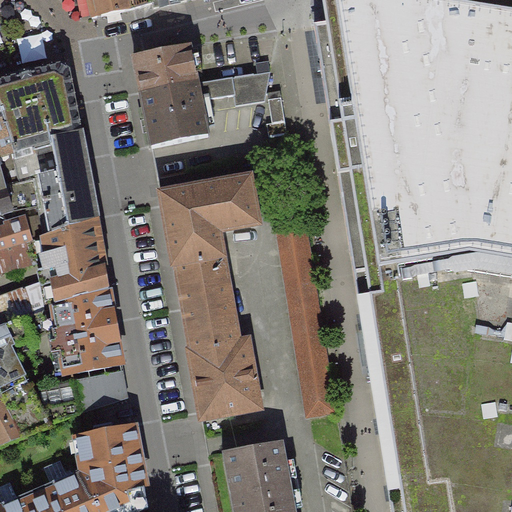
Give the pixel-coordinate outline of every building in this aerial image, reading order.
[(90,0),(92,9),(94,20),(154,5),(153,0),(90,0)] [(153,0),(154,5),(155,10),(187,2),(186,0),(153,0)] [(511,511),(511,0),(323,0),(328,26),(315,28),(360,311),(392,511),(511,511)] [(27,60),(49,56),(45,35),(23,39),(27,60)] [(134,57),(143,97),(198,85),(189,45),(134,57)] [(0,114),(13,154),(80,132),(69,75),(60,69),(0,86),(0,114)] [(143,97),(154,149),(209,138),(198,85),(143,97)] [(269,95),(270,103),(282,101),(281,93),(269,95)] [(282,101),(270,103),(273,125),(268,126),(272,151),(289,148),(282,101)] [(0,158),(13,154),(0,114),(0,158)] [(45,239),(96,222),(80,132),(13,154),(20,184),(34,180),(39,205),(41,213),(39,214),(41,240),(45,239)] [(0,216),(4,216),(13,212),(6,188),(0,169),(0,216)] [(39,205),(34,180),(20,184),(6,188),(13,212),(39,205)] [(163,197),(171,242),(220,234),(259,226),(251,181),(163,197)] [(4,216),(0,216),(0,252),(38,241),(36,222),(13,229),(11,224),(7,225),(4,216)] [(305,221),(278,226),(309,418),(336,414),(305,221)] [(57,308),(109,293),(96,222),(45,239),(47,253),(41,255),(42,262),(43,265),(49,264),(52,282),(57,308)] [(178,266),(183,295),(229,287),(220,234),(171,242),(175,267),(178,266)] [(38,241),(0,252),(0,265),(2,274),(42,262),(41,255),(47,253),(45,239),(41,240),(38,241)] [(54,309),(57,308),(52,282),(26,291),(35,318),(45,314),(54,311),(54,309)] [(183,295),(194,354),(239,345),(229,287),(183,295)] [(35,318),(26,291),(0,300),(0,332),(24,322),(35,318)] [(65,376),(124,365),(109,293),(57,308),(54,309),(54,311),(58,333),(57,333),(58,343),(53,344),(55,356),(61,354),(65,376)] [(24,322),(32,339),(49,332),(51,329),(45,314),(35,318),(24,322)] [(32,339),(24,322),(0,332),(0,391),(24,438),(51,428),(50,426),(82,415),(75,385),(33,391),(9,347),(32,339)] [(191,354),(203,421),(261,410),(249,344),(239,345),(194,354),(191,354)] [(0,448),(24,438),(0,391),(0,448)] [(81,456),(84,476),(100,511),(139,511),(149,508),(135,429),(78,439),(78,443),(83,442),(85,455),(81,456)] [(224,455),(235,511),(296,511),(283,444),(224,455)] [(100,511),(84,476),(70,482),(68,478),(54,484),(56,488),(20,504),(18,499),(4,505),(6,510),(0,511),(100,511)]
